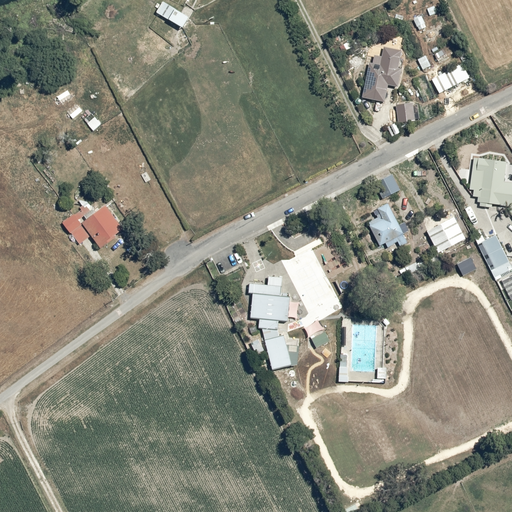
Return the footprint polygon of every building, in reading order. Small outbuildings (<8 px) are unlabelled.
[(161,4),(157,2),(155,7),(159,9),(157,12),(187,28),(193,16),(163,1),(161,4)] [(440,13),(436,4),(427,9),(431,17),(440,13)] [(428,27),(423,15),(414,19),(419,31),(428,27)] [(403,50),(385,47),(383,56),(373,55),(371,65),(369,65),(363,98),(386,102),(389,85),(400,87),(403,69),(400,68),(403,50)] [(432,66),(427,56),(418,60),(423,70),(432,66)] [(472,78),(464,63),(432,79),(440,94),(472,78)] [(419,119),(417,102),(397,104),(399,121),(419,119)] [(103,124),(97,117),(88,124),(95,131),(103,124)] [(509,162),(490,159),(489,165),(478,163),(473,200),(502,204),(509,162)] [(401,190),(394,175),(376,184),(383,199),(401,190)] [(127,229),(108,205),(98,213),(89,202),(63,222),(81,245),(93,235),(103,248),(127,229)] [(408,243),(390,203),(379,208),(382,216),(369,223),(380,246),(386,243),(388,247),(398,243),(400,247),(408,243)] [(466,240),(456,217),(427,231),(438,253),(466,240)] [(511,274),(511,262),(497,235),(482,243),(502,280),(511,274)] [(250,279),(250,277),(239,277),(239,289),(243,289),(241,314),(249,315),(249,322),(251,323),(264,365),(282,360),(269,316),(278,317),(280,290),(271,289),(272,272),(259,272),(259,280),(250,279)] [(320,336),(315,327),(301,334),(306,343),(320,336)] [(339,361),(329,361),(329,377),(338,377),(339,361)]
